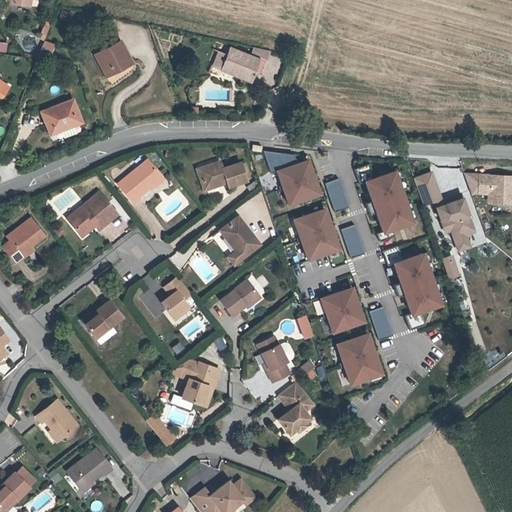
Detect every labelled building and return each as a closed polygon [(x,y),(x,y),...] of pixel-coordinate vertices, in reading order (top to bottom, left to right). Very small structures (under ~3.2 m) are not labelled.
[(43,40),(47,29),(43,28),(39,38),(43,40)] [(50,54),(55,44),(44,40),(40,50),(50,54)] [(105,75),(131,62),(120,42),(95,55),(105,75)] [(270,51),(253,47),(251,54),(267,60),(270,51)] [(253,74),(259,60),(229,48),(226,54),(218,51),(217,55),(225,59),(220,69),(250,81),(253,74)] [(220,69),(225,59),(217,55),(212,66),(220,69)] [(259,60),(253,74),(256,75),(260,73),(265,62),(259,60)] [(0,96),(1,97),(8,87),(0,81),(0,96)] [(81,122),(72,100),(41,112),(45,122),(48,120),(53,133),(81,122)] [(53,133),(48,120),(45,122),(50,134),(53,133)] [(309,159),(277,169),(288,205),(320,195),(309,159)] [(147,160),(118,184),(134,203),(140,198),(138,197),(149,187),(162,177),(147,160)] [(196,169),(200,181),(203,180),(201,173),(211,169),(210,167),(220,164),(219,161),(201,167),(196,169)] [(203,190),(226,183),(227,187),(228,187),(246,181),(245,179),(240,165),(240,163),(222,169),(220,164),(210,167),(211,169),(201,173),(203,180),(200,181),(203,190)] [(249,178),(244,164),(240,165),(245,179),(249,178)] [(412,177),(421,203),(431,199),(438,219),(442,218),(445,227),(448,228),(451,237),(454,239),(461,236),(463,233),(471,230),(458,192),(445,197),(447,202),(441,204),(439,199),(430,171),(412,177)] [(396,172),(364,183),(381,235),(413,225),(396,172)] [(491,174),(464,172),(471,192),(489,192),(488,197),(494,202),(509,203),(511,200),(511,175),(495,174),(495,178),(490,178),(491,174)] [(151,189),(163,179),(162,177),(149,187),(151,189)] [(333,211),(348,207),(339,179),(325,183),(333,211)] [(99,192),(67,219),(79,233),(92,222),(95,225),(98,229),(108,221),(106,219),(114,211),(99,192)] [(117,214),(114,211),(106,219),(108,221),(117,214)] [(327,211),(295,221),(306,257),(338,247),(327,211)] [(241,258),(259,244),(237,216),(222,228),(232,241),(229,243),(241,258)] [(7,236),(10,241),(3,246),(16,263),(24,256),(21,253),(30,246),(43,235),(30,218),(7,236)] [(438,219),(442,230),(448,228),(445,227),(442,218),(438,219)] [(95,225),(92,222),(79,233),(81,236),(95,225)] [(341,229),(350,257),(364,252),(355,224),(341,229)] [(64,234),(58,226),(52,230),(58,238),(64,234)] [(232,241),(222,228),(219,230),(229,243),(232,241)] [(224,253),(230,248),(218,232),(211,236),(224,253)] [(454,239),(451,237),(455,249),(467,245),(463,233),(461,236),(454,239)] [(30,246),(21,253),(24,256),(33,249),(30,246)] [(385,258),(398,256),(396,247),(383,250),(385,258)] [(426,253),(394,263),(411,316),(443,306),(426,253)] [(456,272),(451,258),(441,261),(446,276),(456,272)] [(291,266),(295,278),(312,272),(308,260),(291,266)] [(138,281),(146,292),(157,284),(149,273),(138,281)] [(190,293),(177,276),(165,286),(172,294),(170,296),(161,303),(171,316),(187,304),(182,299),(190,293)] [(245,305),(257,294),(246,279),(219,300),(231,316),(245,305)] [(172,294),(165,286),(163,287),(170,296),(172,294)] [(353,289),(320,299),(331,335),(364,326),(353,289)] [(155,294),(158,301),(166,297),(163,290),(155,294)] [(247,307),(259,297),(257,294),(245,305),(247,307)] [(93,313),(82,322),(95,338),(111,326),(122,317),(109,301),(93,313)] [(174,320),(189,308),(187,304),(171,316),(174,320)] [(377,339),(392,335),(382,307),(368,312),(377,339)] [(82,322),(93,313),(91,311),(80,320),(82,322)] [(200,312),(179,330),(188,342),(210,324),(200,312)] [(295,318),(303,339),(314,335),(306,314),(295,318)] [(99,344),(115,332),(111,326),(95,338),(99,344)] [(220,336),(212,341),(219,352),(227,348),(220,336)] [(267,371),(272,382),(289,373),(284,363),(287,361),(279,345),(274,336),(257,345),(266,363),(269,369),(267,371)] [(370,336),(337,346),(348,382),(381,372),(370,336)] [(284,343),(279,345),(287,361),(292,359),(294,356),(293,354),(289,345),(287,342),(284,343)] [(177,354),(184,349),(179,343),(172,348),(177,354)] [(309,360),(297,369),(302,376),(314,366),(309,360)] [(193,402),(201,405),(208,387),(212,388),(219,370),(199,362),(195,371),(192,370),(182,397),(193,402)] [(325,375),(322,366),(316,368),(319,377),(325,375)] [(238,382),(239,369),(229,368),(229,382),(238,382)] [(304,385),(299,379),(295,382),(300,389),(304,385)] [(300,389),(295,382),(278,395),(287,408),(289,410),(286,414),(278,420),(289,434),(295,429),(297,431),(304,426),(303,424),(309,418),(304,412),(313,405),(300,389)] [(212,388),(208,387),(201,405),(206,406),(212,388)] [(190,410),(193,402),(182,397),(179,405),(190,410)] [(57,400),(36,416),(42,423),(44,420),(51,429),(59,439),(64,435),(74,427),(77,425),(57,400)] [(146,419),(164,447),(174,440),(156,412),(146,419)] [(67,439),(77,431),(74,427),(64,435),(67,439)] [(59,439),(51,429),(49,432),(56,441),(59,439)] [(104,474),(111,469),(95,448),(66,471),(80,489),(91,480),(102,471),(104,474)] [(3,511),(4,511),(29,487),(28,486),(34,480),(21,467),(15,474),(14,473),(2,485),(4,487),(0,490),(0,511),(2,510),(3,511)] [(59,476),(54,469),(48,474),(53,481),(59,476)] [(190,499),(199,511),(216,511),(220,509),(221,511),(225,511),(241,500),(250,493),(240,479),(231,486),(229,483),(222,488),(221,486),(209,495),(204,488),(190,499)] [(82,491),(93,483),(91,480),(80,489),(82,491)] [(254,497),(250,493),(241,500),(245,504),(254,497)]
